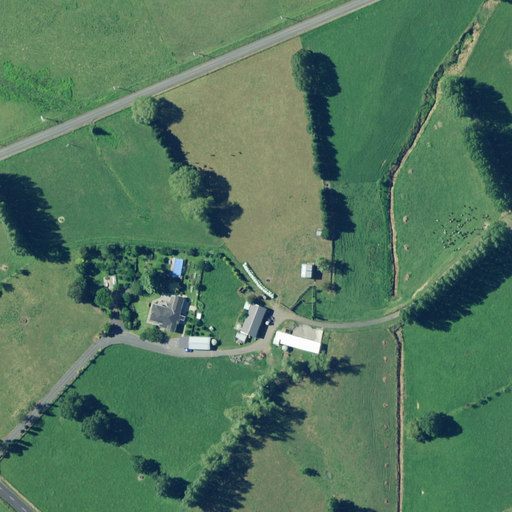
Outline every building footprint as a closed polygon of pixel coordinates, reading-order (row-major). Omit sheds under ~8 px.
[(314,265),(304,265),(303,277),(313,278),(314,265)] [(184,298),(172,296),(170,308),(154,305),(152,313),(153,314),(152,321),(161,323),(160,327),(168,329),(168,330),(177,332),(184,298)] [(267,309),(253,303),(242,332),(256,337),(267,309)] [(320,343),(278,331),(274,343),(280,345),(280,343),(317,354),(320,343)] [(248,337),(239,332),(236,337),(245,342),(248,337)] [(212,338),(191,337),(190,349),(211,350),(212,338)]
